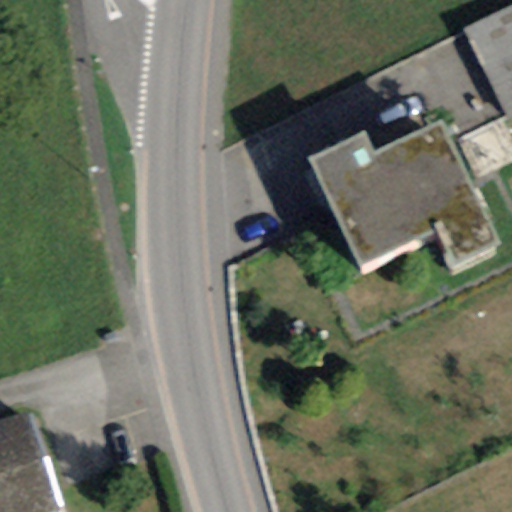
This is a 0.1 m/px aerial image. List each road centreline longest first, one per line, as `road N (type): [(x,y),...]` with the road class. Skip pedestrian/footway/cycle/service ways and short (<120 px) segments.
road 1 (secondary): [(232,511),(202,410),(179,282),(174,127),(184,33)]
road 2 (unknown): [(173,215),(511,68)]
